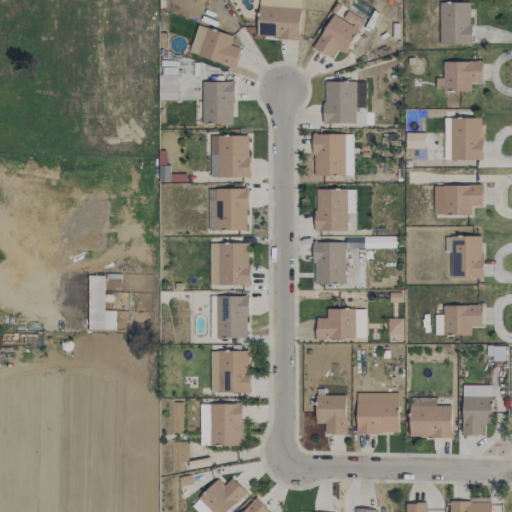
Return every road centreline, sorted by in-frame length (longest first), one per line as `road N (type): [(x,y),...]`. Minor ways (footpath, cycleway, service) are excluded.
road 1 (residential): [(282,464),(281,90)]
road 2 (residential): [(511,470),(282,464)]
road 3 (track): [(152,394),(96,366),(0,369)]
